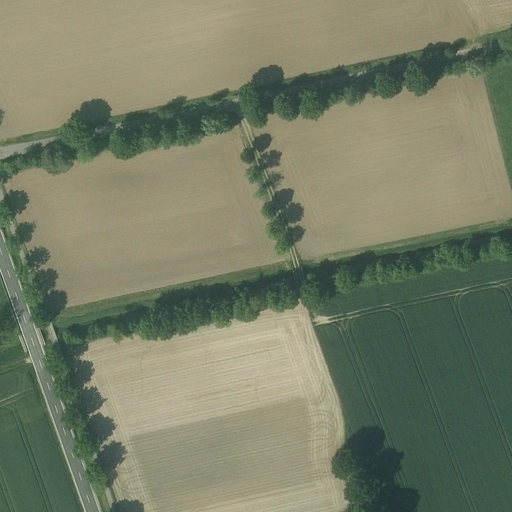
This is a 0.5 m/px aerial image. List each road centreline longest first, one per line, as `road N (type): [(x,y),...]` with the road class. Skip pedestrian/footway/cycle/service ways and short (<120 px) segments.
road 1 (unclassified): [(511,41),(0,153)]
road 2 (secondary): [(0,243),(91,511)]
road 3 (track): [(236,102),(312,312)]
